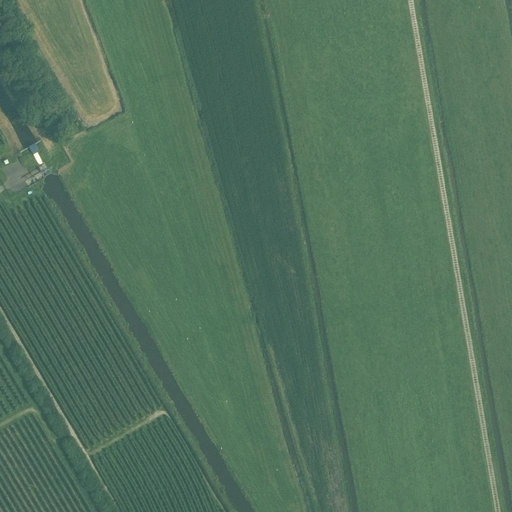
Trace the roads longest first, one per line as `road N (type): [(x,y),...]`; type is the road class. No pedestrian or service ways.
road 1 (track): [(410,0),(497,511)]
road 2 (track): [(0,309),(118,511)]
